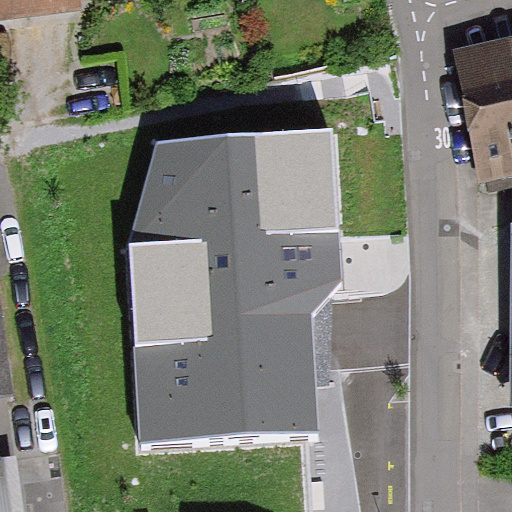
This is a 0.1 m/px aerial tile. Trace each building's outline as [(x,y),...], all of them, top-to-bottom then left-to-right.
[(82,0),(0,0),(0,26),(84,17),(82,0)] [(511,42),(453,55),(482,187),(511,181),(511,42)] [(341,130),(144,140),(118,252),(132,461),(336,443),(331,329),(354,297),(341,130)] [(0,400),(15,398),(0,290),(0,400)] [(24,511),(17,460),(4,462),(11,511),(24,511)] [(11,511),(4,462),(0,462),(0,511),(11,511)]
